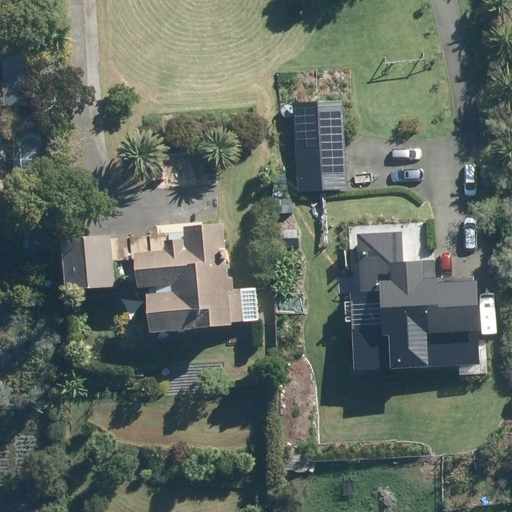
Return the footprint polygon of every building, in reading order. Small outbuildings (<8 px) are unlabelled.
[(39,59),(1,59),(3,107),(41,106),(39,59)] [(403,97),(384,97),(383,139),(402,139),(403,97)] [(345,190),(341,104),(292,107),(296,193),(345,190)] [(150,334),(231,327),(234,327),(232,294),(238,294),(238,290),(232,291),(231,279),(227,280),(222,228),(121,237),(122,259),(134,258),(137,290),(152,289),(153,297),(147,297),(150,334)] [(398,233),(355,236),(359,293),(369,292),(374,371),(429,368),(427,349),(474,346),(470,278),(434,280),(433,264),(400,265),(398,233)] [(118,286),(115,260),(114,237),(62,242),(66,291),(118,286)] [(76,375),(74,352),(57,353),(60,376),(76,375)]
